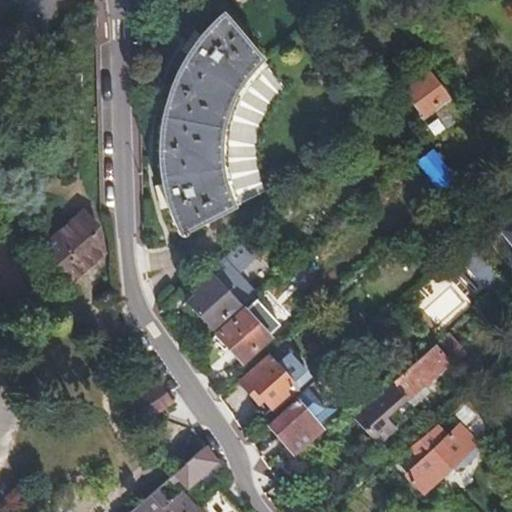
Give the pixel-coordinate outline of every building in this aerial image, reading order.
[(160,144),(160,158),(161,172),(163,185),(165,199),(169,212),(174,225),(179,238),(233,208),(228,197),(224,186),(222,174),(221,162),(220,150),(221,138),(223,127),(226,115),(230,104),(236,93),(242,83),(249,74),(257,65),(266,57),(225,11),(215,20),(206,30),(197,41),(189,53),(182,65),(176,77),(171,90),(167,103),(164,116),(162,130),(160,144)] [(434,81),(409,98),(426,123),(451,105),(434,81)] [(436,158),(421,168),(444,197),(458,187),(436,158)] [(85,213),(49,244),(63,260),(59,264),(73,280),(105,252),(97,227),(85,213)] [(511,221),(500,231),(511,247),(511,221)] [(239,241),(210,268),(220,279),(215,283),(234,303),(238,300),(243,306),(258,293),(240,273),(255,259),(239,241)] [(199,284),(190,292),(197,299),(190,305),(212,331),(238,308),(234,303),(215,283),(206,291),(199,284)] [(245,315),(219,339),(243,365),(270,342),(245,315)] [(468,353),(452,334),(395,383),(408,398),(410,401),(468,353)] [(271,361),(242,387),(253,399),(258,395),(273,411),(310,381),(291,359),(278,369),(271,361)] [(408,398),(395,383),(384,393),(356,417),(381,445),(400,427),(389,414),(408,398)] [(315,385),(296,402),(299,405),(272,428),(295,454),(322,431),(319,428),(338,411),(315,385)] [(176,401),(165,386),(135,407),(145,422),(176,401)] [(492,428),(470,400),(454,414),(482,438),(492,428)] [(438,428),(413,449),(424,461),(410,475),(427,492),(479,441),(462,423),(447,438),(438,428)] [(211,452),(208,448),(135,511),(227,511),(231,509),(220,497),(202,511),(201,511),(192,501),(198,496),(191,488),(220,464),(211,452)]
